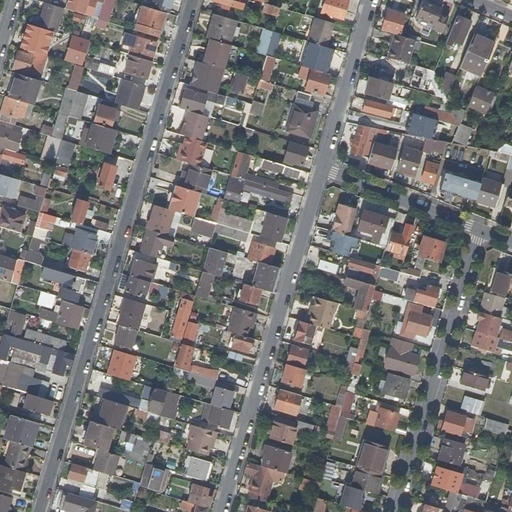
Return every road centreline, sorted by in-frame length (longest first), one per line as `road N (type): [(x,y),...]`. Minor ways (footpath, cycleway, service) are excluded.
road 1 (residential): [(193,0),(38,511)]
road 2 (residential): [(322,168),(221,511)]
road 3 (residential): [(395,511),(480,231)]
road 4 (residential): [(369,0),(322,168)]
road 5 (residential): [(322,168),(480,231)]
